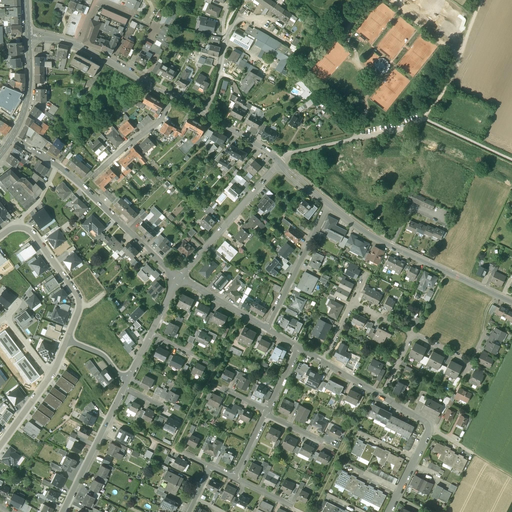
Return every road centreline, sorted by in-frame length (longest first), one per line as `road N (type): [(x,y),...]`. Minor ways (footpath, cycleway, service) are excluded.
road 1 (track): [(511,160),(422,118),(449,81),(481,0)]
road 2 (residential): [(11,137),(62,169),(179,278)]
road 3 (tertiary): [(511,302),(390,246),(328,204)]
road 4 (tertiary): [(173,98),(67,41),(28,34)]
road 5 (residential): [(179,278),(284,164)]
road 6 (residential): [(380,395),(431,425),(389,511)]
road 7 (residential): [(275,157),(422,118)]
road 8 (residential): [(62,511),(128,380)]
road 9 (residential): [(328,204),(266,328)]
road 10 (residential): [(0,236),(27,229),(79,298),(78,308)]
